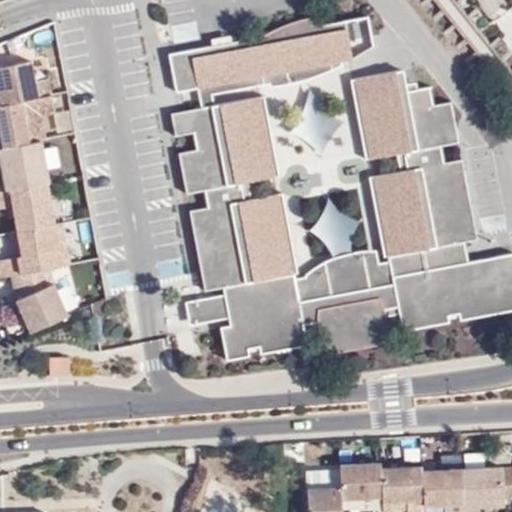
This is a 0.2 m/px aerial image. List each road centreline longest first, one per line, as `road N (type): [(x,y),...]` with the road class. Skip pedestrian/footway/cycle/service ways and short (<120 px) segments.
road 1 (tertiary): [(511,372),(383,392),(0,420)]
road 2 (tertiary): [(0,445),(511,407)]
